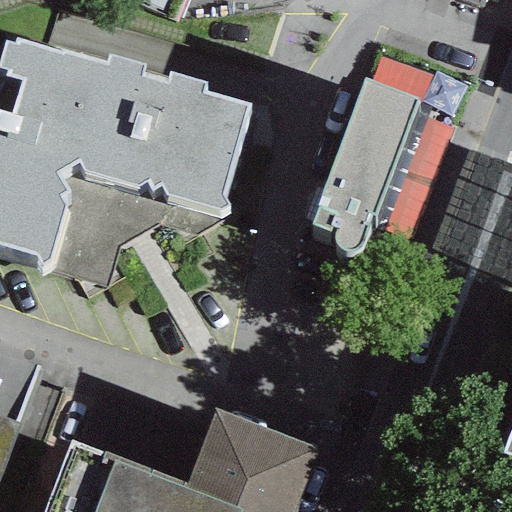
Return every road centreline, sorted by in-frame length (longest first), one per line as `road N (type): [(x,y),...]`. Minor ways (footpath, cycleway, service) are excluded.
road 1 (unknown): [(0,311),(407,437)]
road 2 (secondary): [(511,158),(380,511)]
